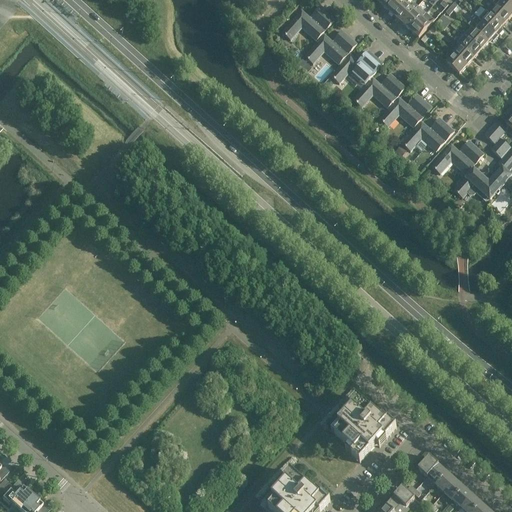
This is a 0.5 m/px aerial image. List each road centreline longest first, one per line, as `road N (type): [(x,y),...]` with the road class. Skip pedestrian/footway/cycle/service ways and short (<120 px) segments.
road 1 (secondary): [(511,392),(68,0)]
road 2 (residential): [(344,0),(455,101),(481,100),(511,66)]
